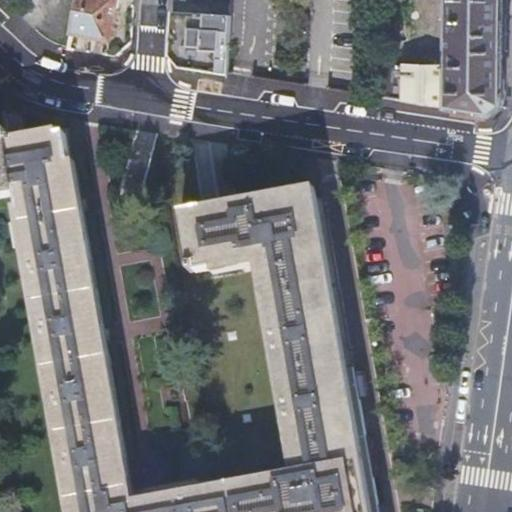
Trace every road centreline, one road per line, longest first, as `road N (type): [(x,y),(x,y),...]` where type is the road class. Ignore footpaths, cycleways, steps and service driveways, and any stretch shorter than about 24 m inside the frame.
road 1 (residential): [(144,96),(477,154),(511,147)]
road 2 (secondary): [(511,300),(482,511)]
road 3 (residential): [(0,47),(26,72),(144,96)]
